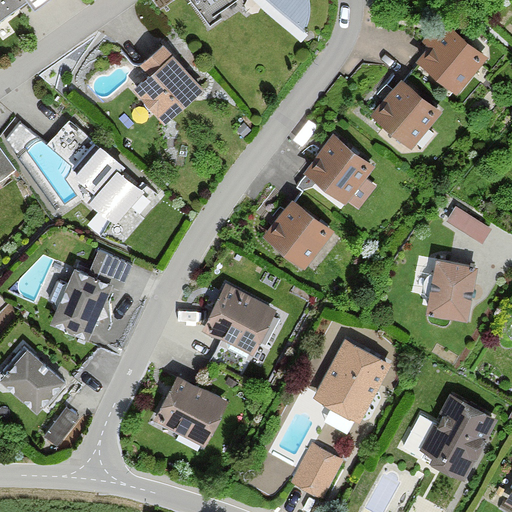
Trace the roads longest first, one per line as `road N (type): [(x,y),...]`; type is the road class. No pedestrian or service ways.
road 1 (residential): [(89,484),(144,349),(272,139),(334,57),(345,0)]
road 2 (residential): [(0,92),(127,0)]
road 3 (residential): [(89,484),(210,511)]
